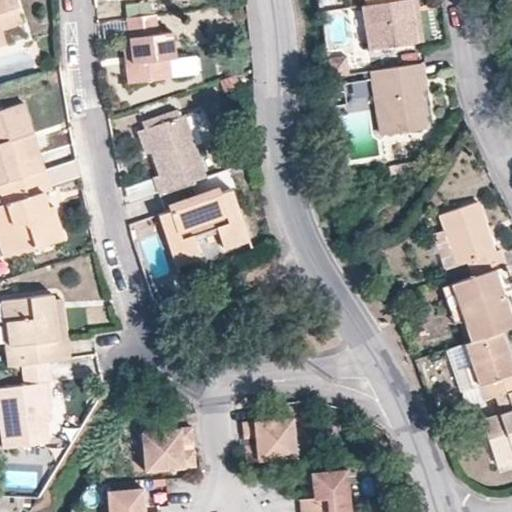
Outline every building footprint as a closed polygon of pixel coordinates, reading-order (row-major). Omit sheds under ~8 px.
[(0,0),(0,29),(23,22),(17,0),(0,0)] [(363,6),(369,50),(424,41),(422,24),(416,24),(412,0),(398,0),(366,5),(363,6)] [(412,0),(416,24),(422,24),(418,0),(412,0)] [(129,17),(130,39),(133,62),(126,63),(129,83),(173,78),(171,58),(176,58),(174,33),(159,33),(157,13),(129,17)] [(0,29),(0,43),(28,35),(23,22),(0,29)] [(130,39),(124,40),(126,63),(133,62),(130,39)] [(424,62),(373,70),(384,134),(426,128),(420,88),(419,81),(426,80),(424,62)] [(345,112),(371,107),(366,78),(339,83),(345,112)] [(0,182),(45,168),(24,101),(0,108),(0,182)] [(154,175),(159,191),(193,180),(207,175),(185,111),(181,113),(179,106),(144,118),(147,125),(146,125),(153,149),(161,173),(154,175)] [(146,125),(139,128),(146,151),(153,149),(146,125)] [(0,229),(4,228),(11,254),(61,238),(50,205),(44,205),(42,209),(36,204),(33,193),(40,191),(51,188),(45,168),(0,182),(0,229)] [(220,190),(199,198),(197,192),(193,180),(159,191),(165,209),(158,212),(176,263),(201,254),(193,231),(217,222),(226,245),(250,237),(231,187),(220,190)] [(197,192),(199,198),(220,190),(218,184),(197,192)] [(42,209),(44,205),(40,191),(33,193),(36,204),(42,209)] [(501,248),(495,250),(478,200),(439,215),(444,230),(457,265),(467,261),(473,274),(493,268),(506,263),(501,248)] [(4,228),(0,229),(0,248),(3,257),(11,254),(4,228)] [(511,281),(506,263),(493,268),(501,291),(511,287),(511,281)] [(473,274),(454,281),(463,309),(474,337),(503,327),(511,324),(511,321),(501,291),(493,268),(473,274)] [(66,335),(58,335),(53,298),(52,293),(3,299),(6,319),(13,318),(15,343),(5,345),(8,365),(19,364),(46,360),(69,357),(66,335)] [(61,297),(53,298),(58,335),(66,335),(61,297)] [(463,309),(457,312),(467,340),(474,337),(463,309)] [(6,319),(3,320),(5,345),(15,343),(13,318),(6,319)] [(511,353),(503,327),(474,337),(467,340),(475,363),(468,366),(476,386),(488,383),(492,395),(508,390),(511,388),(511,353)] [(22,384),(0,387),(0,434),(2,450),(44,446),(48,440),(44,409),(50,409),(46,383),(48,383),(46,360),(19,364),(22,384)] [(511,388),(508,390),(511,401),(511,409),(484,420),(497,455),(511,449),(511,388)] [(249,434),(264,432),(264,440),(261,441),(262,457),(302,452),(299,413),(246,417),(249,434)] [(188,449),(183,449),(182,441),(197,440),(196,423),(145,427),(149,468),(188,464),(188,449)] [(261,441),(249,441),(250,458),(262,457),(261,441)] [(199,448),(188,449),(188,464),(200,463),(199,448)] [(511,449),(497,455),(501,462),(511,457),(511,449)] [(319,483),(325,484),(325,493),(307,494),(308,510),(359,506),(355,466),(319,469),(319,483)] [(164,511),(165,511),(145,511),(144,503),(150,502),(149,486),(110,489),(112,511),(164,511)]
